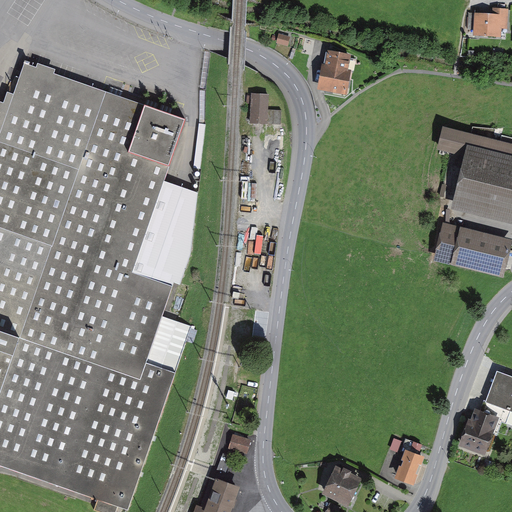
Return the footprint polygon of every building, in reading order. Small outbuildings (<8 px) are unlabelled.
[(494,15),(477,14),(476,33),(499,34),(499,25),(505,26),(506,10),(494,9),(494,15)] [(291,38),(279,36),(278,45),(290,46),(291,38)] [(327,65),(324,65),(319,86),(345,92),(350,70),(346,69),(349,55),(330,51),(327,65)] [(0,466),(99,500),(95,511),(120,511),(121,509),(128,511),(129,511),(193,329),(165,320),(176,289),(190,250),(199,195),(164,183),(186,120),(25,64),(9,111),(0,107),(0,466)] [(270,95),(251,95),(250,126),(279,126),(280,112),(270,111),(270,95)] [(511,228),(511,147),(448,132),(442,154),(462,159),(449,214),(511,228)] [(509,242),(443,227),(435,260),(501,276),(509,242)] [(511,378),(498,373),(488,401),(511,409),(511,378)] [(497,417),(478,410),(474,421),(470,419),(461,443),(484,451),(497,417)] [(231,448),(246,452),(249,441),(235,436),(231,448)] [(397,455),(401,444),(395,442),(392,453),(397,455)] [(422,455),(423,449),(414,446),(413,453),(422,455)] [(423,457),(406,451),(397,476),(414,482),(423,457)] [(336,467),(325,492),(348,502),(359,478),(336,467)] [(225,511),(235,488),(216,481),(205,509),(212,511),(225,511)]
